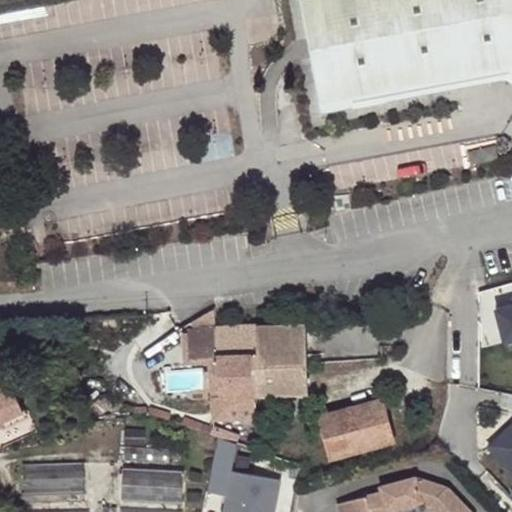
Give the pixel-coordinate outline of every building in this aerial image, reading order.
[(511,0),(303,0),(325,109),(510,74),(511,76),(511,0)] [(498,340),(511,337),(511,284),(491,287),(498,340)] [(252,326),(251,326),(252,358),(252,395),(302,392),(297,323),(252,326)] [(251,326),(215,329),(217,360),(252,358),(251,326)] [(217,360),(215,329),(179,332),(182,363),(208,362),(209,369),(217,369),(217,361),(217,360)] [(359,360),(381,358),(380,341),(358,343),(359,360)] [(252,395),(252,358),(217,360),(217,361),(217,369),(218,397),(252,395)] [(6,381),(0,382),(0,405),(13,400),(6,381)] [(316,416),(327,456),(390,440),(379,399),(316,416)] [(0,405),(0,420),(18,414),(13,400),(0,405)] [(511,467),(511,424),(491,442),(511,467)] [(279,511),(285,474),(239,468),(243,438),(220,435),(212,489),(229,491),(225,511),(279,511)] [(174,446),(127,443),(126,457),(173,460),(174,446)] [(87,459),(25,461),(26,491),(88,488),(87,459)] [(187,468),(126,465),(124,497),(185,500),(187,468)] [(379,495),(335,506),(336,511),(395,511),(417,507),(435,509),(438,511),(468,511),(451,493),(413,482),(377,490),(379,495)]
